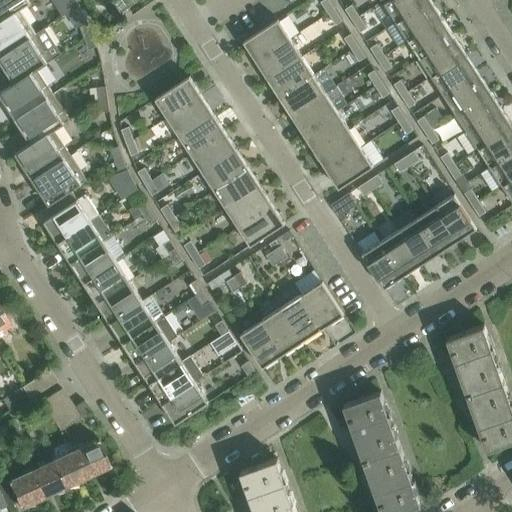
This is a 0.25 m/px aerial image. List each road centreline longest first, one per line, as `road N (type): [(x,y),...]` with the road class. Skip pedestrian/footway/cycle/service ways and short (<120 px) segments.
road 1 (residential): [(396,333),(178,0)]
road 2 (residential): [(166,482),(4,241)]
road 3 (residential): [(166,482),(396,333)]
road 4 (residential): [(396,333),(511,259)]
